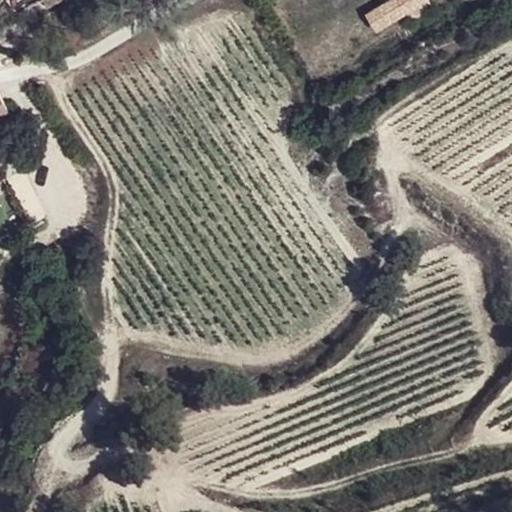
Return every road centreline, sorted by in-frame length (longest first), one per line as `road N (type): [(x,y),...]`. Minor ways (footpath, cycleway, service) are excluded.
road 1 (unknown): [(13,83),(91,206),(84,294),(93,315)]
road 2 (unknown): [(181,0),(137,20),(102,51),(13,83)]
